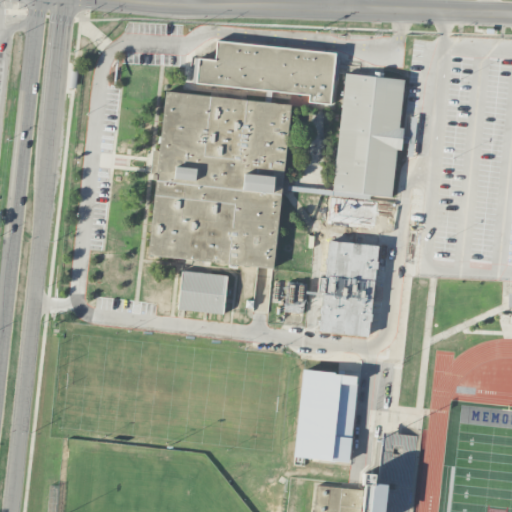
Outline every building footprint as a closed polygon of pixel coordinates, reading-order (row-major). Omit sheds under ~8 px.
[(194,81),(197,56),(213,58),(215,39),(335,52),(329,104),(308,101),(309,94),(194,81)] [(332,190),(345,72),(404,79),(391,196),(332,190)] [(166,89),(291,104),(272,268),(147,254),(166,89)] [(355,222),(356,204),(380,206),(379,224),(355,222)] [(318,330),(328,239),(378,245),(367,336),(318,330)] [(177,308),(181,269),(226,274),(221,313),(177,308)] [(305,282),(285,282),(284,312),(304,313),(305,282)] [(350,463),(356,374),(300,370),(294,459),(350,463)] [(374,511),(383,431),(417,434),(408,511),(374,511)] [(313,511),(317,482),(362,488),(359,511),(313,511)]
